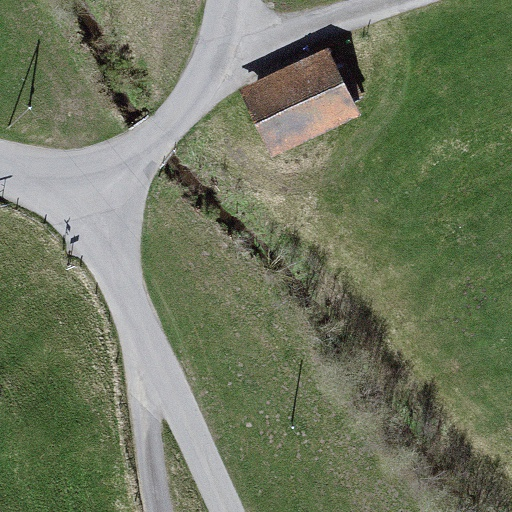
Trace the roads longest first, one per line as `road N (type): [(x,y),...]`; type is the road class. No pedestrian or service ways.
road 1 (unclassified): [(0,168),(90,202),(146,354),(227,511)]
road 2 (track): [(228,42),(365,0)]
